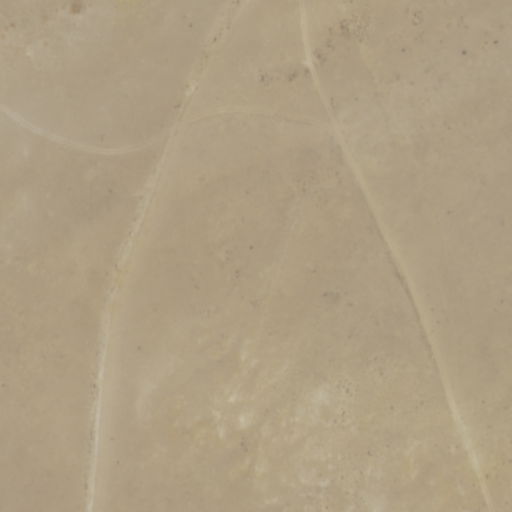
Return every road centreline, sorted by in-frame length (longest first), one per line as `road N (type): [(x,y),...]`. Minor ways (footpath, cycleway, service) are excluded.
road 1 (track): [(94,511),(112,281),(180,114),(254,0)]
road 2 (track): [(490,511),(302,0)]
